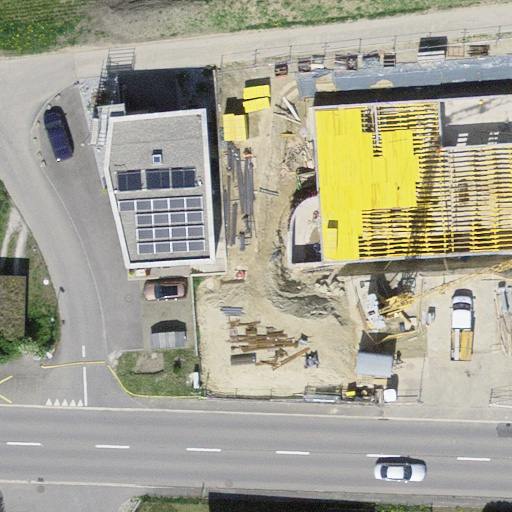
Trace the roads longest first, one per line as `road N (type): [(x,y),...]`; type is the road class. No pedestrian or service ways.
road 1 (track): [(511,24),(0,79)]
road 2 (primary): [(511,459),(93,445)]
road 3 (residential): [(93,445),(83,309),(0,146)]
